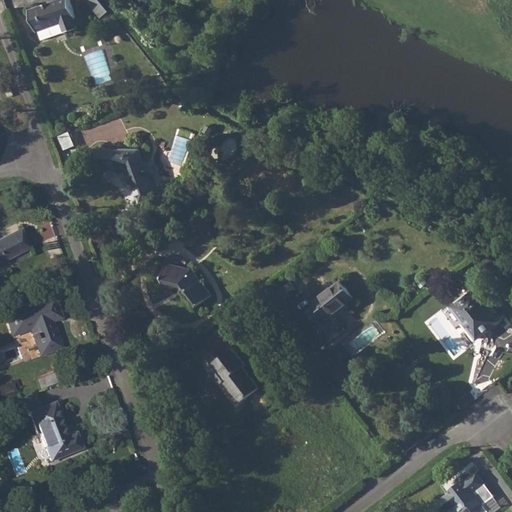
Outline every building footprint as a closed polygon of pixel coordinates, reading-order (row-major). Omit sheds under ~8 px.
[(69,0),(56,0),(29,10),(37,31),(62,23),(65,32),(78,28),(74,18),(76,17),(69,0)] [(88,0),(103,17),(111,11),(101,0),(88,0)] [(72,132),(62,135),(67,151),(77,148),(72,132)] [(146,164),(140,149),(97,148),(96,166),(127,167),(128,171),(126,172),(130,183),(135,181),(142,201),(156,196),(149,176),(151,174),(152,172),(153,170),(152,167),(151,166),(149,164),(147,164),(146,164)] [(0,261),(27,247),(18,230),(0,238),(0,261)] [(168,263),(164,280),(182,285),(198,306),(212,295),(193,269),(168,263)] [(286,297),(299,288),(293,280),(280,290),(286,297)] [(342,281),(314,301),(317,304),(307,311),(317,323),(315,324),(324,335),(334,327),(327,318),(355,298),(342,281)] [(476,289),(453,306),(465,322),(468,321),(472,325),(469,327),(477,339),(477,338),(500,322),(476,289)] [(52,296),(3,314),(11,335),(30,328),(39,355),(61,347),(51,320),(60,317),(52,296)] [(224,380),(241,400),(259,387),(243,366),(245,365),(233,348),(218,359),(212,351),(201,358),(220,383),(224,380)] [(42,388),(59,381),(55,372),(38,379),(42,388)] [(11,383),(0,387),(0,393),(1,397),(14,392),(11,383)] [(52,402),(30,411),(50,461),(81,448),(74,432),(66,436),(52,402)] [(319,416),(301,429),(320,454),(313,459),(328,480),(350,463),(344,455),(348,452),(340,441),(338,442),(319,416)] [(455,488),(431,506),(436,511),(445,511),(457,504),(463,511),(472,511),(483,504),(474,491),(485,482),(477,472),(461,483),(460,481),(453,486),(455,488)]
